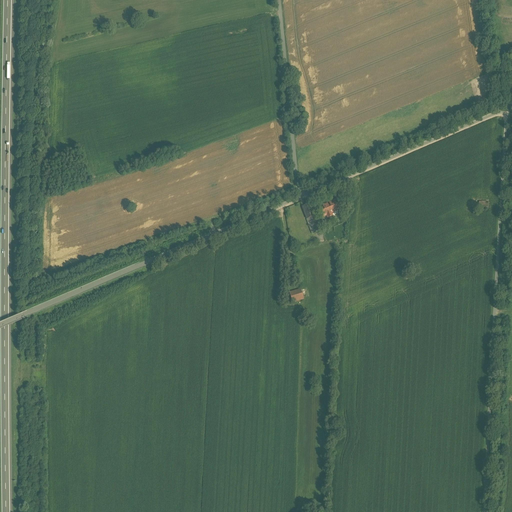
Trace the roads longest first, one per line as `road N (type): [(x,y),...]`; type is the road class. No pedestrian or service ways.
road 1 (motorway): [(8,511),(10,0)]
road 2 (unclassified): [(483,511),(505,107)]
road 3 (residential): [(295,195),(0,324)]
road 4 (residential): [(505,107),(295,195)]
road 5 (residential): [(295,195),(275,0)]
